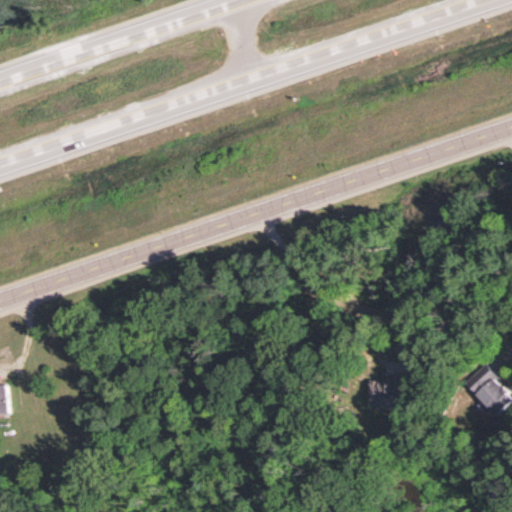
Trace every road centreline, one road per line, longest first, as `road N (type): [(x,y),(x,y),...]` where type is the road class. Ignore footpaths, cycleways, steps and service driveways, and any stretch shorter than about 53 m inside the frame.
road 1 (tertiary): [(0,296),(511,123)]
road 2 (motorway): [(0,161),(479,0)]
road 3 (motorway): [(217,0),(0,73)]
